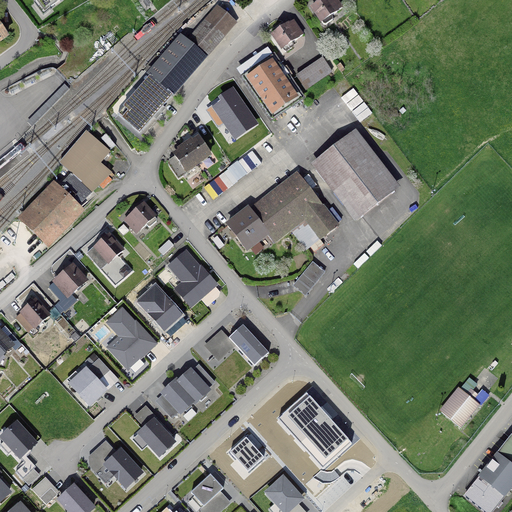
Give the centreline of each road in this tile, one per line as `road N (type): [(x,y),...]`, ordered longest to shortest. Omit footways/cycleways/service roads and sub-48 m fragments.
road 1 (residential): [(242,295),(65,455)]
road 2 (residential): [(139,175),(224,58),(290,0)]
road 3 (residential): [(130,511),(298,357)]
road 4 (residential): [(0,302),(139,175)]
road 5 (residential): [(139,175),(242,295)]
road 6 (residential): [(298,357),(391,459)]
road 7 (residential): [(429,502),(511,402)]
